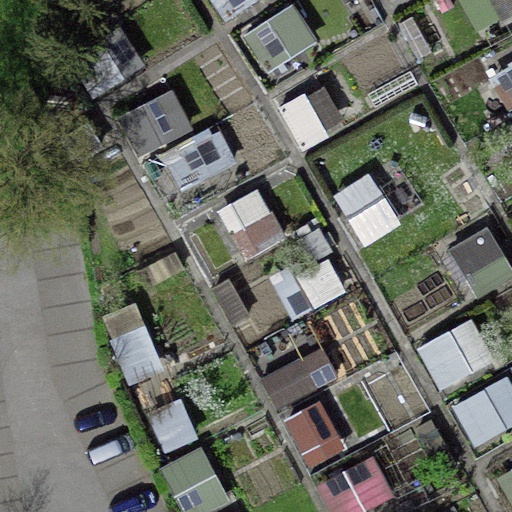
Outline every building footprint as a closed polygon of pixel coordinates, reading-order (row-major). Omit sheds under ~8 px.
[(264,0),(208,0),(226,26),(264,0)] [(511,18),(511,0),(487,0),(501,25),(511,18)] [(318,44),(294,7),(242,41),(266,78),(318,44)] [(145,69),(120,28),(68,59),(93,100),(145,69)] [(511,113),(511,64),(507,68),(509,71),(490,82),(510,115),(511,113)] [(307,100),(305,96),(279,111),(304,156),(330,141),(328,137),(345,127),(325,90),(307,100)] [(194,133),(173,92),(118,121),(139,162),(194,133)] [(239,167),(220,132),(191,147),(189,143),(167,155),(169,159),(164,162),(182,197),(239,167)] [(333,199),(365,250),(401,228),(369,177),(333,199)] [(269,215),(257,192),(217,214),(244,265),(288,241),(273,213),(269,215)] [(477,303),(511,282),(511,271),(488,230),(448,253),(477,303)] [(495,365),(472,323),(417,352),(440,395),(495,365)] [(341,382),(323,349),(260,382),(277,415),(341,382)] [(511,431),(511,385),(509,380),(453,411),(476,452),(511,431)] [(346,452),(321,404),(283,423),(308,471),(346,452)] [(214,511),(230,504),(202,450),(159,472),(179,511),(214,511)] [(375,511),(396,501),(374,460),(317,490),(329,511),(375,511)] [(511,472),(497,481),(511,505),(511,472)]
